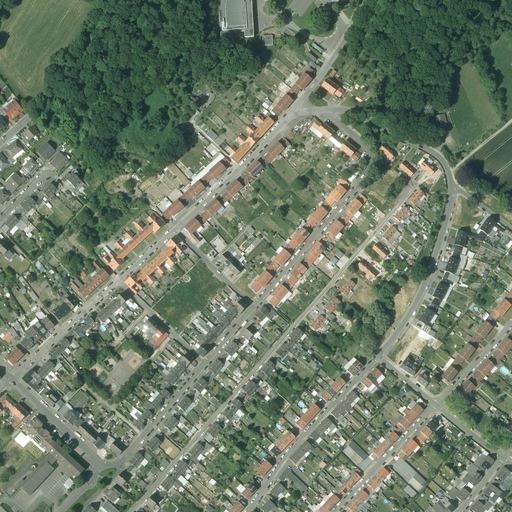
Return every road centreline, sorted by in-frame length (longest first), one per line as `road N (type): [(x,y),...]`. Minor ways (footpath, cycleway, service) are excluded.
road 1 (residential): [(130,511),(406,192)]
road 2 (residential): [(328,109),(371,154),(371,169),(254,308)]
road 3 (residential): [(378,355),(280,460),(247,511)]
road 4 (residential): [(452,189),(423,290),(378,355)]
road 5 (residential): [(175,229),(294,109)]
road 6 (residential): [(328,109),(434,154),(452,189)]
road 7 (residential): [(436,404),(335,511)]
road 8 (residential): [(11,380),(118,282)]
road 9 (track): [(111,0),(65,85),(29,117)]
road 10 (residential): [(205,364),(117,466)]
road 11 (residential): [(294,109),(364,9)]
road 12 (residential): [(11,380),(98,465)]
